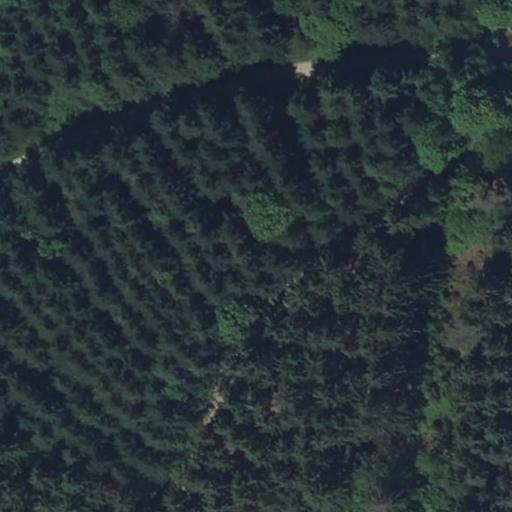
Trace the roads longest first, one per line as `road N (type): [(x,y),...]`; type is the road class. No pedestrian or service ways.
road 1 (track): [(511,70),(364,238),(210,488),(205,511)]
road 2 (track): [(511,62),(405,63),(0,204)]
